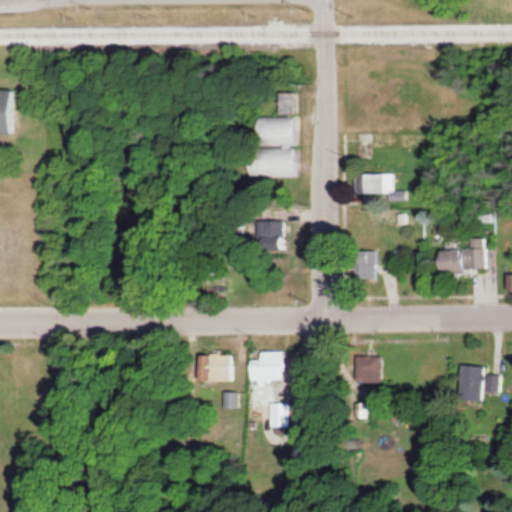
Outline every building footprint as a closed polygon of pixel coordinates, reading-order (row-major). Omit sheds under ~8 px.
[(0,133),(23,133),(22,89),(0,88),(0,133)] [(300,93),(282,93),(282,113),(300,113),(300,93)] [(304,118),(267,118),(267,141),(304,141),(304,118)] [(282,172),(304,172),(304,150),(282,150),(282,172)] [(399,172),(378,172),(378,193),(399,193),(399,172)] [(446,247),(446,270),(480,270),(480,247),(446,247)] [(377,257),(361,258),(362,278),(378,277),(377,257)] [(208,352),(208,379),(241,379),(241,352),(208,352)] [(298,380),(314,380),(314,353),(298,353),(298,380)] [(363,381),(389,381),(389,354),(363,354),(363,381)] [(290,358),(257,358),(257,381),(290,381),(290,358)] [(488,364),(468,364),(468,391),(488,391),(488,364)] [(293,425),(293,402),(276,402),(276,425),(293,425)]
